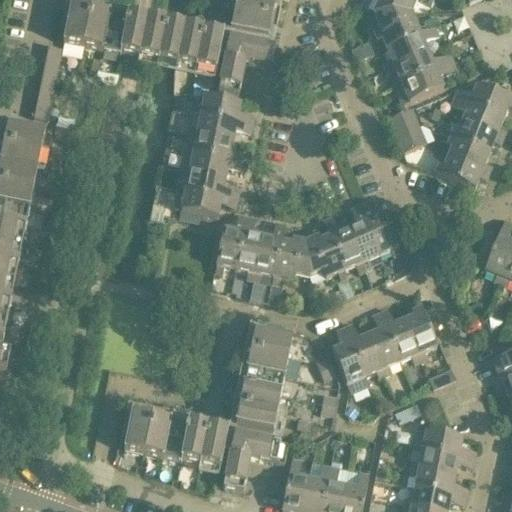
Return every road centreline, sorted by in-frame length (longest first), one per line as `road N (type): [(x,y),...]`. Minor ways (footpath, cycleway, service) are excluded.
road 1 (residential): [(344,0),(332,26),(332,65),(371,156),(401,214),(446,229)]
road 2 (residential): [(489,511),(498,468),(487,419),(426,287)]
road 3 (residential): [(199,307),(294,326),(336,325),(426,287)]
road 4 (residential): [(43,511),(74,322)]
road 5 (residential): [(0,110),(20,102),(42,0)]
